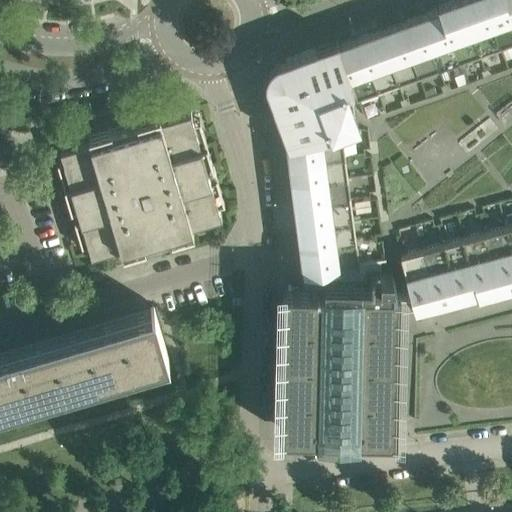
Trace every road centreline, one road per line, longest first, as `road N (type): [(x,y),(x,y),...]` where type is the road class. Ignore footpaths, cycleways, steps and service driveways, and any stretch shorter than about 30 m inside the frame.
road 1 (residential): [(263,468),(251,401),(254,170)]
road 2 (residential): [(263,468),(511,446)]
road 3 (tertiary): [(0,68),(80,77),(179,54)]
road 4 (tertiary): [(164,19),(86,46),(0,35)]
